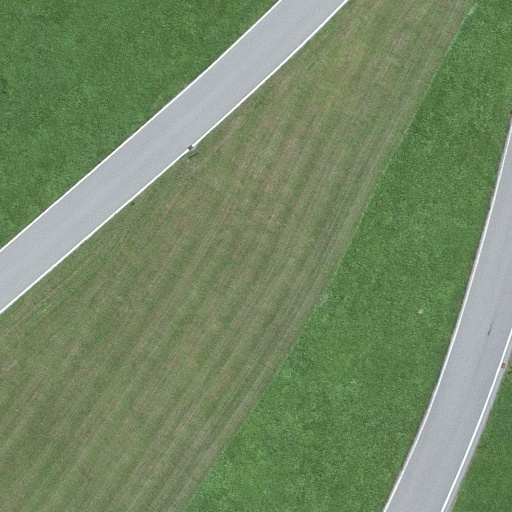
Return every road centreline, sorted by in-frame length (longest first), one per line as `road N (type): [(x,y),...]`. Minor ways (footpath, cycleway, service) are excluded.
road 1 (tertiary): [(0,282),(319,0)]
road 2 (tertiary): [(415,511),(494,314),(511,241)]
